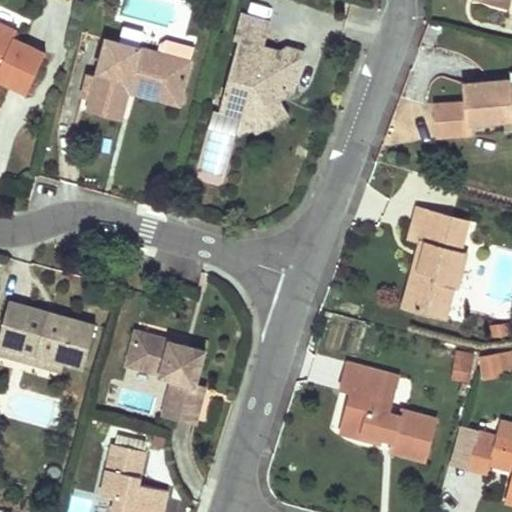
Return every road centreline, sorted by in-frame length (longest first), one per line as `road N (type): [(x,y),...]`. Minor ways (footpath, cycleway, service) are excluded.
road 1 (residential): [(0,226),(96,215),(302,272)]
road 2 (residential): [(302,272),(403,0)]
road 3 (residential): [(225,510),(302,272)]
